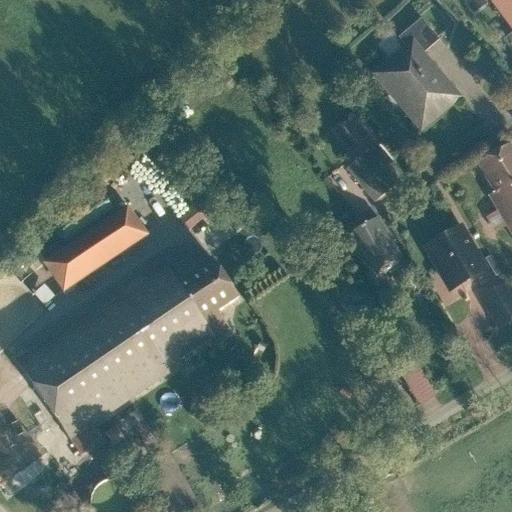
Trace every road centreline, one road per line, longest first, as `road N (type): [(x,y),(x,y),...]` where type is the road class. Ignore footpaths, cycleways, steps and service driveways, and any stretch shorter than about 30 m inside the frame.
road 1 (residential): [(280,511),(511,375)]
road 2 (residential): [(511,127),(325,245)]
